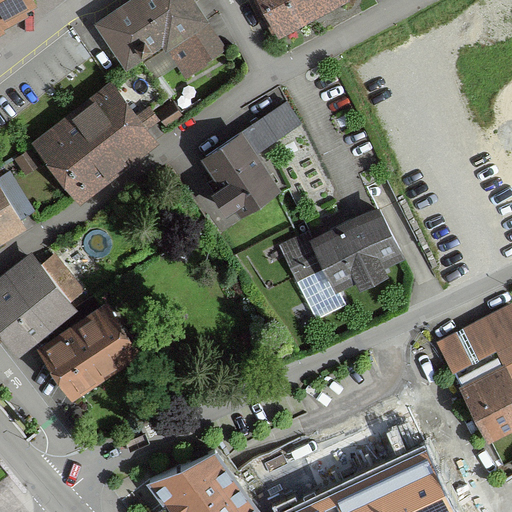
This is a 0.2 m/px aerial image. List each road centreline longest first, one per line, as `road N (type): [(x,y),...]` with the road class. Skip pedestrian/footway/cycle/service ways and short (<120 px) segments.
road 1 (residential): [(90,470),(511,273)]
road 2 (residential): [(0,259),(264,77)]
road 3 (residential): [(264,77),(413,0)]
road 4 (residential): [(0,367),(90,470)]
